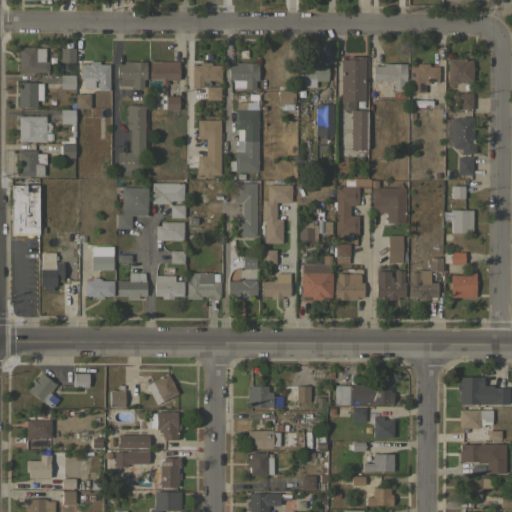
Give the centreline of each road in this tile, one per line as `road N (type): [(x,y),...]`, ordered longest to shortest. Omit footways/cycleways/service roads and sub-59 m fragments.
road 1 (tertiary): [(511,345),(0,343)]
road 2 (residential): [(477,27),(0,24)]
road 3 (residential): [(498,345),(497,42),(477,27)]
road 4 (residential): [(216,344),(214,511)]
road 5 (residential): [(426,345),(424,511)]
